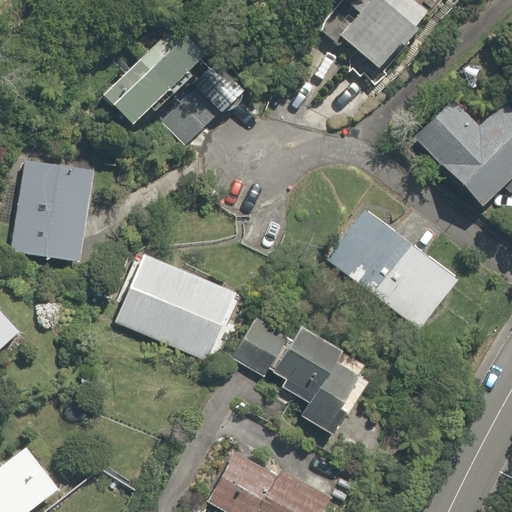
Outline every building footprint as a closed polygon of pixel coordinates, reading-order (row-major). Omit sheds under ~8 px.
[(181,0),(175,0),(102,55),(154,124),(231,65),(181,0)] [(452,8),(443,0),(344,0),(361,17),(340,38),(385,84),(410,59),(419,69),(436,52),(422,38),(452,8)] [(485,129),(457,99),(412,139),(488,221),(511,199),(511,111),(508,108),(485,129)] [(102,167),(20,152),(2,250),(84,265),(102,167)] [(362,204),(321,256),(419,335),(461,282),(362,204)] [(226,351),(244,308),(142,264),(116,325),(210,365),(217,347),(226,351)] [(0,367),(24,348),(0,316),(0,367)] [(259,325),(239,359),(311,401),(296,426),(341,453),(376,393),(345,375),(353,361),(305,333),(297,347),(259,325)] [(0,511),(52,511),(67,501),(30,453),(0,476),(0,511)] [(281,482),(240,454),(207,504),(218,511),(336,511),(284,477),(281,482)]
